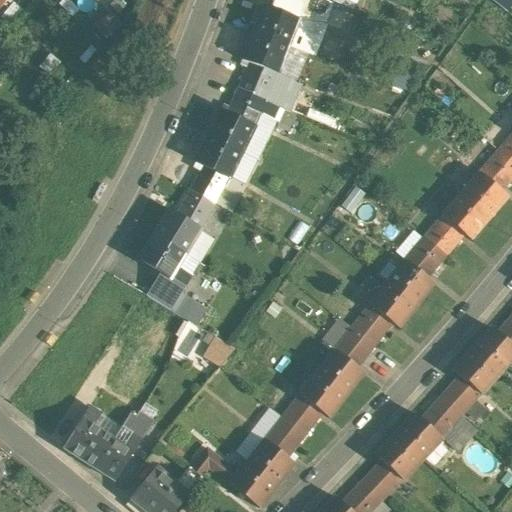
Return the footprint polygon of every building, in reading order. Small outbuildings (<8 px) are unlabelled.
[(326,25),(334,4),(323,0),(272,0),(269,10),(263,8),(253,35),(287,48),(314,58),(328,26),(326,25)] [(332,0),(355,9),(359,0),(332,0)] [(511,0),(494,0),(511,10),(511,9),(511,0)] [(287,48),(253,35),(242,61),(249,64),(276,75),(277,75),(287,48)] [(276,75),(249,64),(238,90),(264,101),(276,75)] [(264,101),(238,90),(226,115),(252,128),(259,112),(264,101)] [(274,106),(264,101),(259,112),(270,116),(274,106)] [(289,112),(284,111),(276,128),(289,133),(297,115),(289,112)] [(226,115),(220,112),(208,138),(241,154),(254,129),(252,128),(226,115)] [(511,134),(497,152),(511,165),(511,134)] [(241,154),(208,138),(195,163),(203,167),(227,179),(228,180),(241,154)] [(511,178),(511,165),(497,152),(478,174),(500,193),(511,178)] [(227,179),(203,167),(189,192),(213,205),(227,179)] [(500,193),(478,174),(460,195),(488,220),(506,198),(500,193)] [(213,205),(189,192),(176,216),(199,231),(213,205)] [(460,195),(441,217),(463,236),(469,242),(488,220),(460,195)] [(176,216),(168,212),(153,236),(185,256),(200,232),(199,231),(176,216)] [(441,217),(422,239),(444,258),(463,236),(441,217)] [(239,231),(227,224),(222,233),(234,240),(239,231)] [(185,256),(153,236),(138,260),(161,275),(170,280),(177,268),(185,256)] [(422,239),(403,262),(426,279),(444,258),(422,239)] [(426,279),(403,262),(386,284),(415,307),(433,285),(426,279)] [(190,277),(177,268),(170,280),(184,289),(190,277)] [(170,312),(184,289),(170,280),(161,275),(147,298),(170,312)] [(415,307),(386,284),(368,307),(391,325),(397,330),(415,307)] [(368,307),(351,329),(373,347),(391,325),(368,307)] [(511,315),(496,334),(511,348),(511,315)] [(223,347),(186,323),(177,338),(199,350),(204,343),(217,353),(223,347)] [(351,329),(333,351),(356,369),(373,347),(351,329)] [(511,348),(496,334),(490,329),(471,350),(499,375),(511,360),(511,348)] [(107,389),(141,401),(158,354),(124,342),(107,389)] [(199,350),(190,361),(203,371),(217,353),(204,343),(199,350)] [(499,375),(471,350),(452,372),(458,377),(479,395),(480,396),(499,375)] [(333,351),(316,374),(345,397),(363,374),(356,369),(333,351)] [(345,397),(316,374),(298,396),(321,414),(328,420),(345,397)] [(458,377),(439,399),(460,418),(479,395),(458,377)] [(321,414),(298,396),(281,419),(304,437),(321,414)] [(439,399),(420,421),(440,439),(460,418),(439,399)] [(420,421),(414,415),(394,436),(421,461),(441,440),(440,439),(420,421)] [(137,416),(134,421),(129,418),(122,428),(142,441),(152,425),(137,416)] [(281,419),(264,441),(286,459),(304,437),(281,419)] [(64,447),(62,450),(82,462),(101,433),(81,420),(64,447)] [(94,470),(114,483),(142,441),(122,428),(114,441),(94,470)] [(101,433),(82,462),(94,470),(114,441),(101,433)] [(394,436),(374,456),(381,462),(401,481),(402,482),(421,461),(394,436)] [(264,441),(246,464),(275,487),(293,465),(286,459),(264,441)] [(206,449),(190,470),(200,478),(208,469),(229,486),(237,475),(206,449)] [(381,462),(361,483),(381,502),(401,481),(381,462)] [(275,487),(246,464),(237,475),(229,486),(258,509),(275,487)] [(189,469),(174,485),(187,497),(201,479),(200,478),(190,470),(189,469)] [(154,470),(129,500),(144,511),(174,511),(187,497),(174,485),(154,470)] [(361,483),(341,504),(349,511),(371,511),(381,502),(361,483)] [(349,511),(341,504),(335,498),(321,511),(349,511)] [(192,511),(198,505),(191,500),(180,511),(192,511)] [(201,503),(193,511),(206,511),(208,509),(201,503)]
